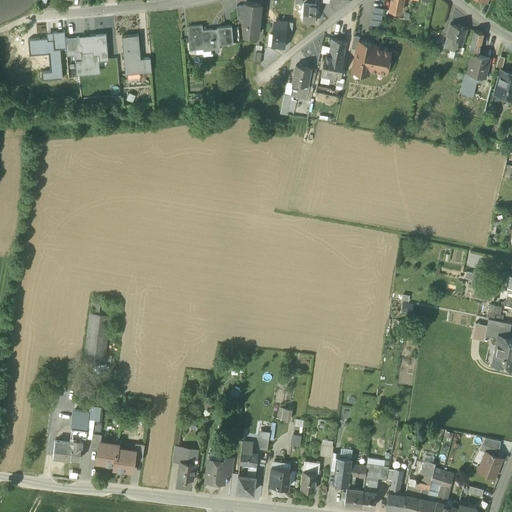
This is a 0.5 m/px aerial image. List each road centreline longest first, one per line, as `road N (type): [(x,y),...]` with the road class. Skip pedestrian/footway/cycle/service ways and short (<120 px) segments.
road 1 (residential): [(267,511),(29,484)]
road 2 (residential): [(40,17),(177,5)]
road 3 (residential): [(360,0),(259,80)]
